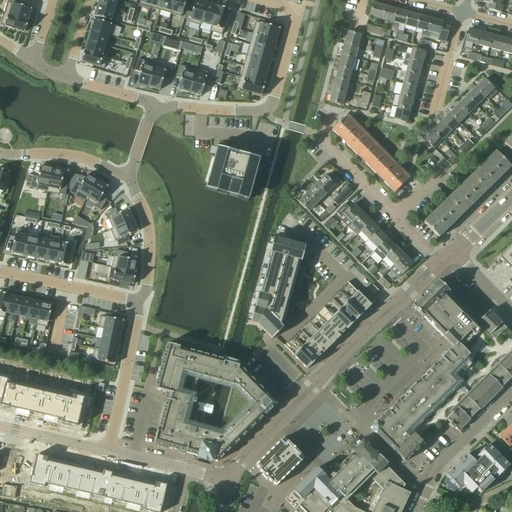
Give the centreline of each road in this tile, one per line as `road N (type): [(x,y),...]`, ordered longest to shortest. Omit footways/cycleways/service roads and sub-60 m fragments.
road 1 (tertiary): [(228,483),(437,263)]
road 2 (residential): [(152,105),(266,112),(296,10),(261,0)]
road 3 (residential): [(103,450),(140,303)]
road 4 (residential): [(418,511),(437,475),(511,396)]
road 5 (residential): [(140,303),(0,272)]
road 6 (unknown): [(144,215),(193,224),(282,208)]
road 7 (residential): [(128,180),(78,157),(0,153)]
road 8 (residential): [(140,303),(149,231),(128,180)]
